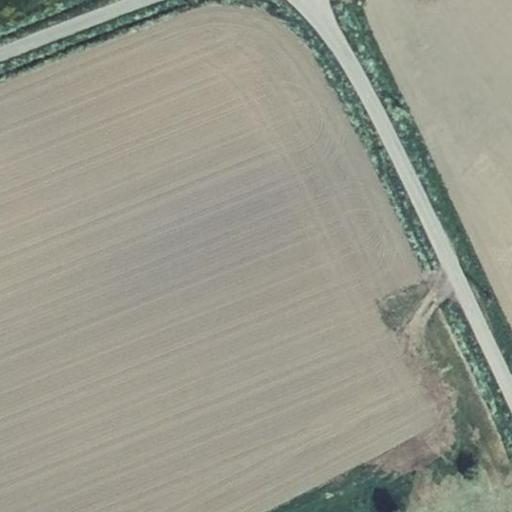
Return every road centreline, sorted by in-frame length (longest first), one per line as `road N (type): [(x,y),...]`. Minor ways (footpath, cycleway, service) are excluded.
road 1 (unclassified): [(297,0),(363,89),(511,400)]
road 2 (unclassified): [(140,0),(0,54)]
